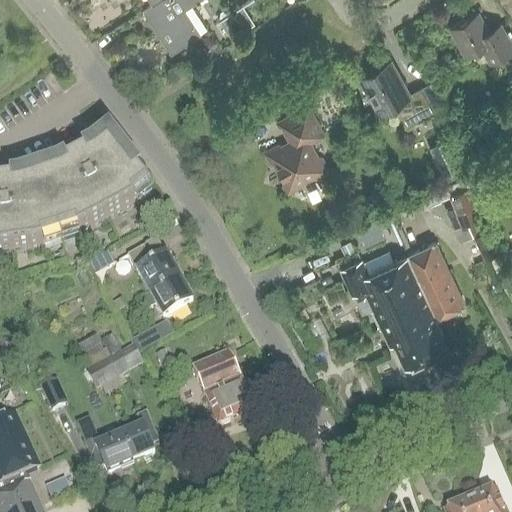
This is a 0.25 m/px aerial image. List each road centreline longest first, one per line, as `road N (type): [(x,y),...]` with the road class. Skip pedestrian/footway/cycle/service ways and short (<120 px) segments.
road 1 (residential): [(339,468),(187,201),(96,81)]
road 2 (residential): [(339,468),(511,398)]
